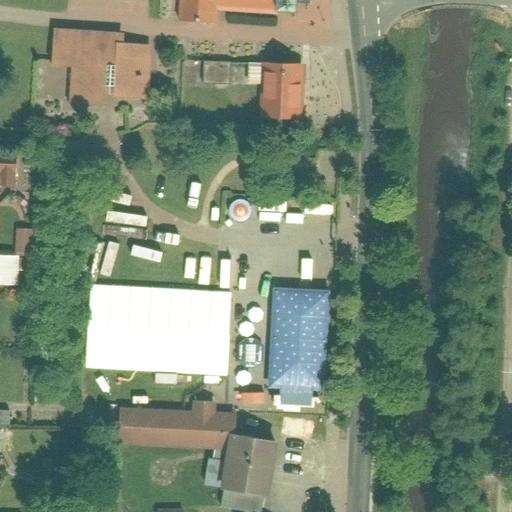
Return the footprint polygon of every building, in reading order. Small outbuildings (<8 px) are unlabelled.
[(179,0),(178,24),(222,26),(223,14),(280,17),(281,9),(305,11),(305,0),(179,0)] [(134,31),(61,27),(59,63),(78,65),(76,106),(111,108),(112,97),(158,100),(161,43),(134,41),(134,31)] [(304,65),(205,63),(205,90),(260,90),(260,122),(303,123),(304,65)] [(0,155),(0,174),(3,174),(25,175),(26,156),(0,155)] [(22,226),(21,250),(38,251),(39,226),(22,226)] [(0,287),(23,289),(24,254),(0,253),(0,287)] [(239,449),(242,431),(254,425),(240,411),(226,411),(227,398),(191,396),(190,407),(127,404),(126,444),(239,449)] [(0,448),(3,449),(4,422),(16,422),(16,410),(0,409),(0,448)] [(231,504),(270,510),(273,492),(282,493),(290,438),(242,431),(239,449),(231,504)]
